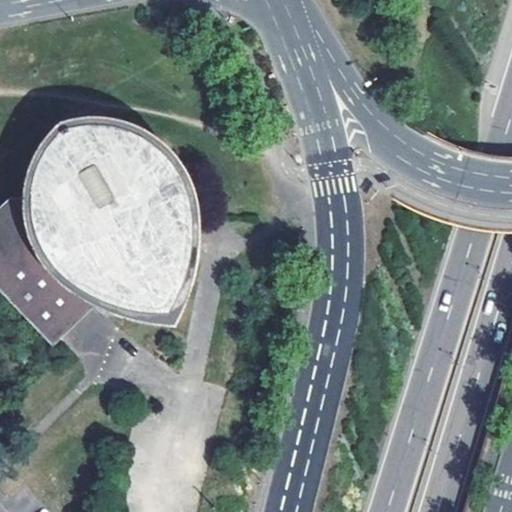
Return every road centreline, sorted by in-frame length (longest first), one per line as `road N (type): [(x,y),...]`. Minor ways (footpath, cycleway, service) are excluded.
road 1 (secondary): [(289,24),(329,125),(347,234),(342,314),(295,511)]
road 2 (trunk): [(511,110),(387,511)]
road 3 (secondary): [(289,24),(408,154),(452,173),(511,182)]
road 4 (trunk): [(435,511),(511,266)]
